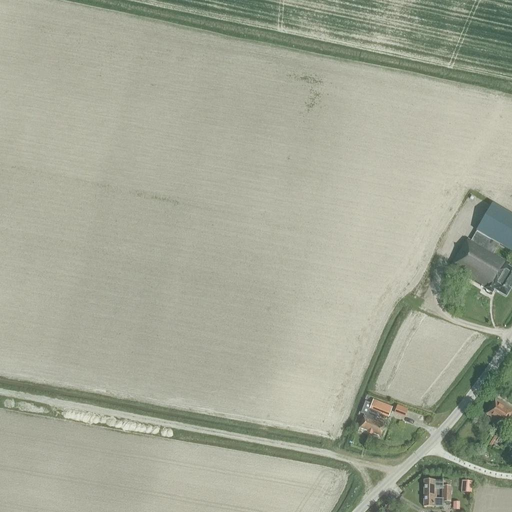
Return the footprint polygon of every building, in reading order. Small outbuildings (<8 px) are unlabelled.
[(481,287),(486,290),(486,292),(489,293),(490,293),(492,294),(494,290),(506,297),(511,287),(511,269),(508,267),(510,264),(493,254),(499,245),(511,252),(511,249),(511,215),(492,204),(476,231),(476,232),(471,241),(468,239),(451,269),(481,287)] [(380,437),(385,423),(375,419),(378,413),(388,418),(392,407),(373,400),(371,405),(365,402),(361,414),(364,415),(359,429),(367,432),(366,434),(371,436),(372,434),(380,437)] [(511,415),(511,410),(495,400),(494,401),(486,415),(491,418),(489,421),(496,426),(498,424),(504,428),(511,415)] [(394,414),(405,419),(409,410),(398,405),(394,414)] [(433,507),(442,507),(442,503),(450,503),(450,486),(449,486),(449,481),(433,481),(423,481),(423,507),(433,507)] [(461,481),(460,493),(471,494),(472,482),(461,481)]
